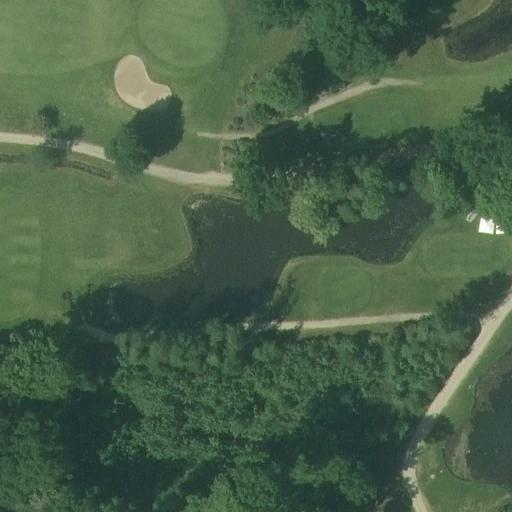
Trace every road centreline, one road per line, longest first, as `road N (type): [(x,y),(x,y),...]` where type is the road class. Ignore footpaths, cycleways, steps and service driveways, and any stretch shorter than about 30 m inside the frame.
road 1 (track): [(75,144),(137,125),(257,139),(324,103),(400,82),(460,107),(491,155)]
road 2 (track): [(495,320),(432,313),(115,340),(87,328)]
road 3 (track): [(0,137),(75,144),(199,178),(252,180),(341,162)]
road 4 (track): [(435,511),(413,474),(415,438),(511,295)]
road 5 (track): [(511,167),(491,155),(436,150),(341,162)]
road 6 (track): [(446,0),(405,19),(367,21),(346,62),(353,92)]
